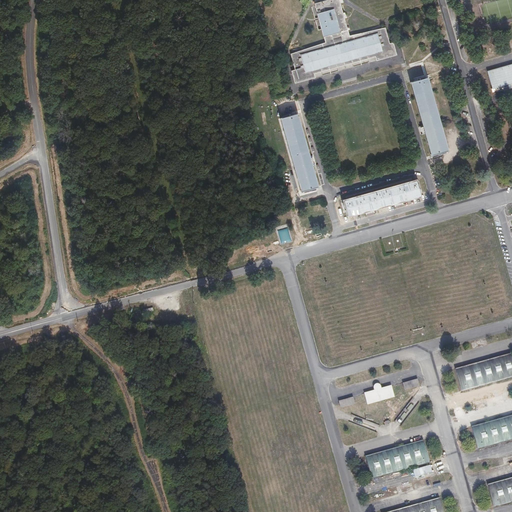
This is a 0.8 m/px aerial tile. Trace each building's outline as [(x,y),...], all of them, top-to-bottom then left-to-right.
[(376,62),(397,56),(393,44),(389,45),(385,29),(350,39),(339,0),(327,0),(314,4),(326,45),(291,54),(295,70),(291,72),(295,84),(315,78),(314,76),(376,60),(376,62)] [(511,64),(486,71),(491,90),(511,85),(511,64)] [(429,83),(411,88),(432,161),(450,156),(429,83)] [(297,117),(279,122),(300,196),(318,190),(297,117)] [(418,183),(342,204),(347,223),(423,202),(418,183)] [(461,392),(511,377),(511,353),(455,370),(461,392)] [(405,390),(419,386),(417,380),(403,383),(405,390)] [(367,404),(381,400),(394,397),(391,385),(381,388),(380,385),(378,385),(375,384),(373,386),(373,390),(364,393),(367,404)] [(353,397),(338,400),(340,407),(354,404),(353,397)] [(477,449),(511,439),(511,415),(471,427),(477,449)] [(370,479),(396,471),(429,462),(423,441),(391,449),(362,457),(370,479)] [(493,507),(511,501),(511,477),(487,485),(493,507)] [(442,511),(439,498),(403,508),(403,509),(390,511),(442,511)]
